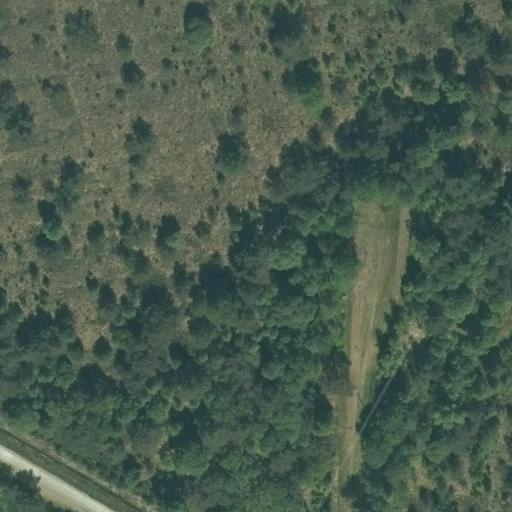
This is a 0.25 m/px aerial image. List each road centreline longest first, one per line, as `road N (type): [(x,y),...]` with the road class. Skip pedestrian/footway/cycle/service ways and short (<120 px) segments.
road 1 (track): [(355,511),(352,328)]
road 2 (track): [(0,445),(115,511)]
